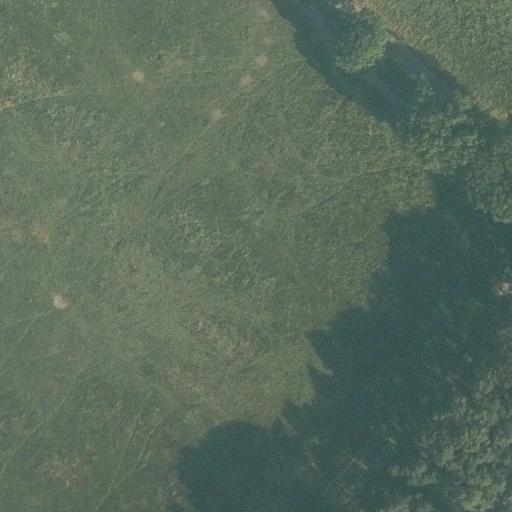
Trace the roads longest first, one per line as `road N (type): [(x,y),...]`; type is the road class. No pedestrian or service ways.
road 1 (track): [(511,305),(330,511)]
road 2 (unclassified): [(511,156),(337,0)]
